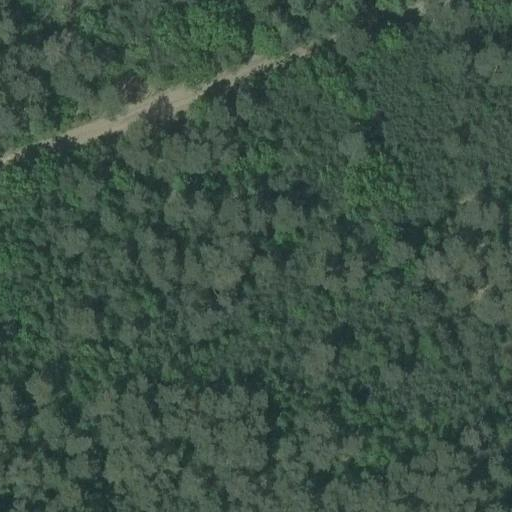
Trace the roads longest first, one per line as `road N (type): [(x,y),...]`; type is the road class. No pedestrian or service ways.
road 1 (track): [(0,166),(270,70)]
road 2 (track): [(0,283),(92,445),(116,511)]
road 3 (track): [(270,70),(456,0)]
